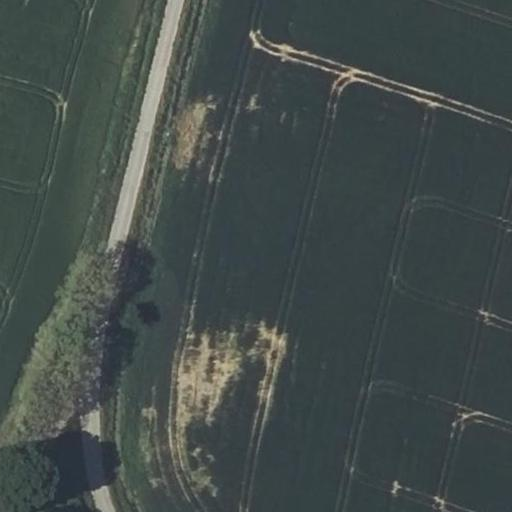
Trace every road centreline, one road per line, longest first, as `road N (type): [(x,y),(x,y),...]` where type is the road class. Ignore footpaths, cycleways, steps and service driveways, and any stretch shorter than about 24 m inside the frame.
road 1 (unclassified): [(107,511),(93,451),(93,360),(176,0)]
road 2 (track): [(95,380),(41,446),(3,511)]
